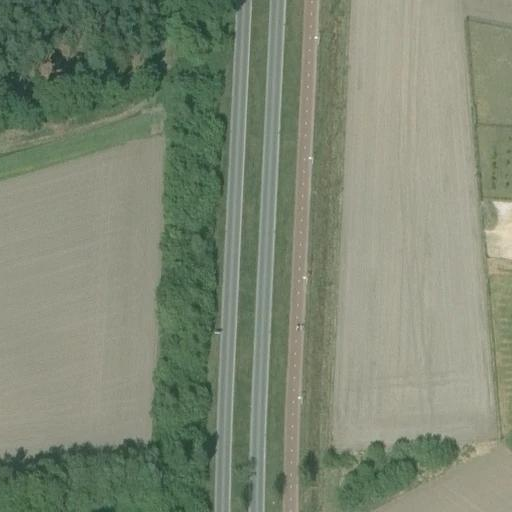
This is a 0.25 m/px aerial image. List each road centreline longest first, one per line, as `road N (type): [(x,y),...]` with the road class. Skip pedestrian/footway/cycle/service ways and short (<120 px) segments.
road 1 (secondary): [(254,511),(274,0)]
road 2 (secondary): [(242,0),(222,511)]
road 3 (track): [(0,138),(123,111),(150,93),(168,30)]
